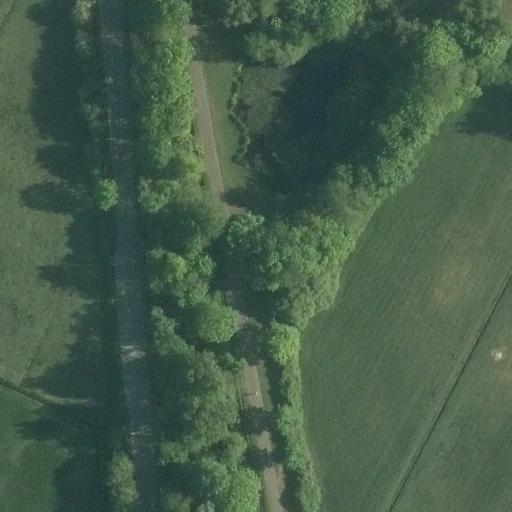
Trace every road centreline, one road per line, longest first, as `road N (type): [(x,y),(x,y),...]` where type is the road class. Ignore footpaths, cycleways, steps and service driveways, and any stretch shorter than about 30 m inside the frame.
road 1 (unknown): [(279,511),(194,0)]
road 2 (unclassified): [(147,511),(109,0)]
